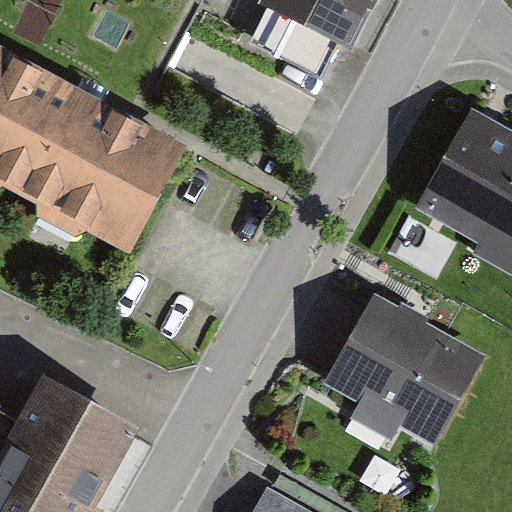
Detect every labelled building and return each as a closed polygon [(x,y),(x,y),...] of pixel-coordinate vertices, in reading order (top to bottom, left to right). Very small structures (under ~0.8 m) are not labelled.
[(373,0),(274,0),(268,13),(348,52),(373,0)] [(177,148),(0,50),(0,184),(121,250),(177,148)] [(511,135),(471,114),(423,206),(511,252),(511,135)] [(482,358),(368,296),(320,385),(434,447),(482,358)] [(14,415),(0,407),(0,511),(91,511),(134,432),(34,379),(14,415)] [(300,511),(268,494),(258,511),(300,511)]
